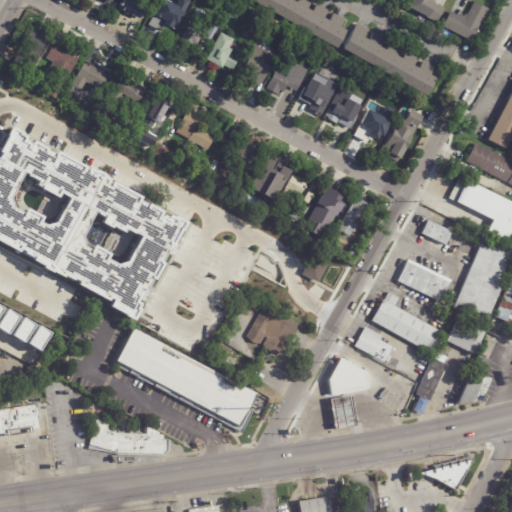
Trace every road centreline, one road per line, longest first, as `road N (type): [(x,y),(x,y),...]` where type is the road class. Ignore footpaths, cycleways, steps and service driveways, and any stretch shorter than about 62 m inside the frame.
road 1 (residential): [(511,10),(410,201),(254,462)]
road 2 (primary): [(511,416),(395,445),(0,497)]
road 3 (residential): [(410,201),(34,0)]
